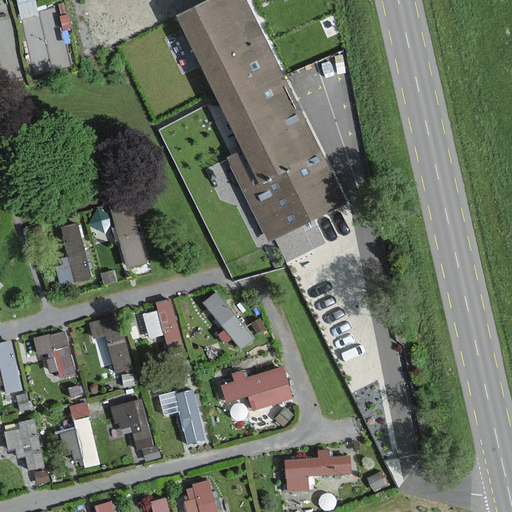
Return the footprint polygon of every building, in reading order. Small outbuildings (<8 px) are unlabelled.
[(19,0),(23,12),(40,7),(38,0),(19,0)] [(228,0),(219,6),(192,14),(252,149),(233,161),(278,242),(355,207),(249,0),(228,0)] [(39,70),(71,63),(57,5),(25,13),(39,70)] [(135,205),(112,211),(127,266),(149,260),(135,205)] [(81,218),(62,222),(69,256),(56,259),(61,282),(93,275),(81,218)] [(234,344),(250,336),(223,286),(207,294),(234,344)] [(142,307),(154,342),(185,332),(173,297),(142,307)] [(34,334),(38,350),(52,346),(60,375),(81,369),(68,324),(34,334)] [(14,342),(0,344),(0,378),(3,378),(5,389),(21,387),(14,342)] [(220,374),(224,397),(250,393),(251,402),(291,396),(286,364),(220,374)] [(161,389),(165,412),(181,409),(187,442),(206,439),(197,384),(161,389)] [(133,432),(138,457),(158,453),(146,393),(113,400),(120,434),(133,432)] [(74,466),(103,459),(91,414),(62,422),(74,466)] [(36,416),(3,425),(10,447),(21,444),(27,467),(49,461),(36,416)] [(309,486),(308,472),(351,470),(350,449),(285,453),(286,487),(309,486)] [(182,483),(189,511),(192,511),(201,510),(202,511),(221,511),(211,475),(182,483)] [(173,511),(172,494),(154,496),(156,511),(173,511)] [(83,511),(118,511),(115,500),(83,510),(83,511)]
